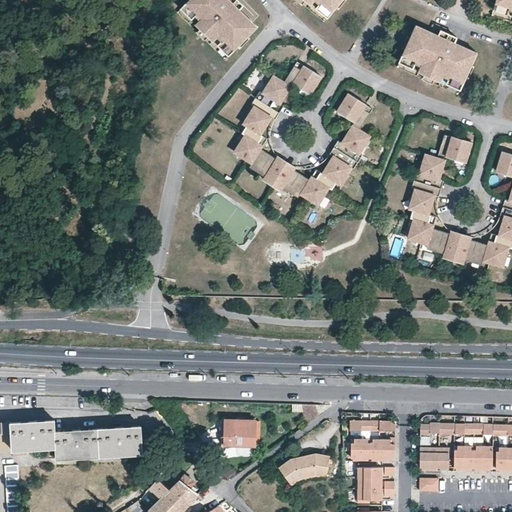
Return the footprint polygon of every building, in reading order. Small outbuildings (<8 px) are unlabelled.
[(188,0),(187,1),(198,11),(192,17),(201,26),(210,35),(220,44),(225,39),(235,49),(239,45),(241,47),(251,37),(249,35),(258,25),(242,9),(240,11),(238,9),(240,7),(234,1),(232,0),(188,0)] [(310,0),(317,6),(322,1),(333,10),(337,6),(340,9),(347,0),(310,0)] [(511,0),(496,0),(496,1),(510,5),(508,12),(511,13),(511,0)] [(198,11),(187,1),(182,7),(192,17),(198,11)] [(329,15),(333,10),(322,1),(317,6),(329,15)] [(494,8),(508,12),(510,5),(496,1),(494,8)] [(447,37),(440,34),(438,36),(435,35),(436,32),(417,23),(412,36),(408,34),(405,42),(402,47),(406,49),(404,53),(417,59),(413,66),(425,71),(436,76),(447,82),(450,75),(464,81),(467,76),(470,78),(476,65),(472,63),(478,51),(458,42),(456,44),(454,43),(455,41),(447,37)] [(210,35),(201,26),(197,30),(206,39),(210,35)] [(442,28),(440,34),(447,37),(449,31),(442,28)] [(449,31),(447,37),(455,41),(457,35),(451,32),(449,31)] [(230,55),(235,49),(225,39),(220,44),(230,55)] [(417,59),(404,53),(401,60),(413,66),(417,59)] [(301,70),(305,64),(298,60),(294,66),(301,70)] [(301,70),(294,66),(286,80),(275,73),(264,91),(261,89),(256,96),(252,103),(256,104),(244,122),(248,124),(244,131),(247,133),(236,150),(246,157),(253,162),(251,165),(266,174),(264,177),(273,183),(283,189),(285,186),(299,195),(302,192),(307,195),(319,203),(330,186),(333,188),(338,181),(341,182),(351,165),(354,167),(359,161),(363,154),(360,152),(371,134),(361,127),(369,113),(363,109),(366,103),(349,91),(337,109),(354,120),(341,140),(348,144),(344,151),(340,157),(334,154),(322,171),(318,178),(312,175),(310,178),(295,168),(292,166),(288,172),(282,168),(277,164),(281,159),(277,157),(262,147),(265,144),(258,139),(262,133),(273,115),(267,112),(271,105),(275,98),(282,102),(293,86),(295,82),(312,93),(323,75),(305,64),(301,70)] [(434,81),(436,76),(425,71),(423,76),(434,81)] [(450,75),(447,82),(461,88),(464,81),(450,75)] [(285,105),(282,102),(275,98),(271,105),(282,111),(284,107),(285,105)] [(373,107),(366,103),(363,109),(369,113),(373,107)] [(279,114),(282,111),(271,105),(267,112),(273,115),(277,118),(279,114)] [(452,142),(454,135),(446,132),(443,139),(452,142)] [(269,137),(262,133),(258,139),(265,144),(267,139),(269,137)] [(473,140),(454,135),(452,142),(443,139),(438,156),(426,152),(420,172),(417,171),(414,180),(412,186),(416,187),(409,207),(413,208),(411,216),(414,217),(408,237),(421,241),(429,243),(428,247),(444,251),(443,255),(453,258),(465,262),(466,258),(483,263),(484,259),(490,261),(503,265),(509,245),(511,246),(511,152),(503,149),(497,170),(511,174),(511,191),(510,199),(511,199),(511,209),(510,215),(505,214),(500,234),(497,241),(490,239),(489,243),(472,238),(469,237),(467,243),(459,241),(451,239),(453,233),(450,232),(433,226),(434,223),(428,221),(430,213),(436,193),(429,191),(431,183),(433,176),(440,178),(447,155),(467,161),(473,140)] [(336,142),(334,145),(344,151),(348,144),(341,140),(339,138),(336,142)] [(330,152),(334,154),(340,157),(344,151),(334,145),(332,149),(330,152)] [(279,154),(277,157),(281,159),(277,164),(282,168),(288,159),(283,156),(279,154)] [(292,161),(288,159),(282,168),(288,172),(292,166),(295,168),(297,165),(292,161)] [(317,168),(312,175),(318,178),(322,171),(318,168),(317,168)] [(445,179),(440,178),(433,176),(431,183),(443,187),(444,181),(445,179)] [(442,190),(443,187),(431,183),(429,191),(436,193),(440,194),(442,190)] [(511,199),(510,199),(504,198),(503,201),(502,205),(511,207),(511,199)] [(500,212),(505,214),(510,215),(511,209),(511,207),(502,205),(501,208),(500,212)] [(437,215),(430,213),(428,221),(434,223),(436,217),(437,215)] [(451,228),(450,232),(453,233),(451,239),(459,241),(462,231),(457,230),(451,228)] [(466,233),(462,231),(459,241),(467,243),(469,237),(472,238),(473,235),(466,233)] [(492,231),(490,239),(497,241),(500,234),(495,232),(492,231)] [(254,419),(225,419),(225,446),(254,445),(254,419)] [(0,451),(57,448),(57,459),(143,453),(141,425),(126,426),(73,430),(55,431),(55,420),(39,421),(0,423),(0,451)] [(348,420),(348,430),(359,430),(359,420),(348,420)] [(369,420),(359,420),(359,430),(369,430),(369,420)] [(378,420),(369,420),(369,430),(378,430),(378,420)] [(394,430),(394,423),(391,423),(391,420),(378,420),(378,430),(394,430)] [(438,423),(429,423),(429,424),(429,433),(438,433),(438,425),(438,423)] [(429,424),(419,424),(419,435),(429,435),(429,433),(429,424)] [(463,425),(463,435),(472,435),(472,424),(463,424),(463,425)] [(482,424),(472,424),(472,435),(481,435),(482,425),(482,424)] [(453,425),(438,425),(438,433),(438,435),(453,435),(453,434),(453,425)] [(463,425),(453,425),(453,434),(463,435),(463,425)] [(492,425),(482,425),(481,435),(491,435),(492,425)] [(507,425),(492,425),(491,435),(506,435),(507,425)] [(394,457),(394,437),(389,437),(389,439),(378,439),(378,457),(387,457),(394,457)] [(359,457),(359,439),(349,439),(349,448),(349,457),(355,457),(359,457)] [(369,457),(369,439),(359,439),(359,457),(364,457),(369,457)] [(378,457),(378,439),(369,439),(369,457),(374,457),(378,457)] [(453,447),(453,468),(463,468),(463,447),(453,447)] [(472,447),(463,447),(463,468),(472,468),(472,447)] [(481,447),(472,447),(472,468),(481,468),(481,447)] [(491,447),(481,447),(481,468),(491,468),(491,447)] [(429,448),(419,448),(419,468),(426,468),(426,467),(428,467),(429,448)] [(438,448),(429,448),(428,467),(431,467),(431,468),(437,468),(438,448)] [(448,448),(438,448),(437,468),(445,468),(445,467),(448,467),(448,448)] [(506,448),(494,448),(494,469),(506,469),(506,448)] [(289,461),(277,469),(290,487),(298,480),(314,477),(325,479),(329,458),(313,455),(289,461)] [(369,464),(357,464),(357,469),(357,478),(381,478),(381,467),(369,467),(369,464)] [(20,511),(18,465),(5,466),(7,511),(20,511)] [(383,475),(393,476),(394,470),(394,468),(383,467),(383,475)] [(193,498),(198,493),(198,492),(190,486),(194,481),(186,474),(183,477),(181,479),(180,480),(171,489),(166,494),(183,510),(184,508),(188,504),(193,498)] [(157,476),(150,486),(161,497),(166,494),(171,489),(157,476)] [(381,478),(357,478),(357,489),(381,489),(381,478)] [(438,479),(428,479),(428,492),(437,492),(438,479)] [(380,500),(381,489),(357,489),(356,497),(356,503),(368,503),(368,500),(380,500)] [(144,493),(139,500),(141,504),(148,497),(144,493)] [(180,511),(183,510),(166,494),(161,497),(146,511),(180,511)]
